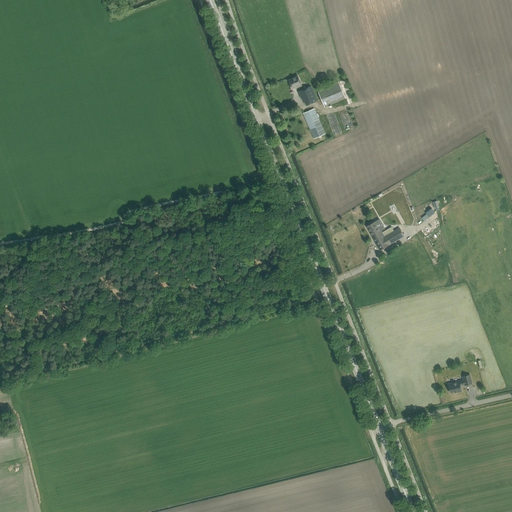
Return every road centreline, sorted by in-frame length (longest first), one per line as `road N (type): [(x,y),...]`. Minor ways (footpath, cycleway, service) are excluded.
road 1 (track): [(317,301),(0,386)]
road 2 (primary): [(321,285),(255,117)]
road 3 (unclassified): [(334,281),(268,113)]
road 4 (unclassified): [(393,424),(334,281)]
road 5 (primary): [(378,428),(321,285)]
road 6 (unclassified): [(393,424),(511,396)]
road 7 (unclassified): [(268,113),(227,0)]
